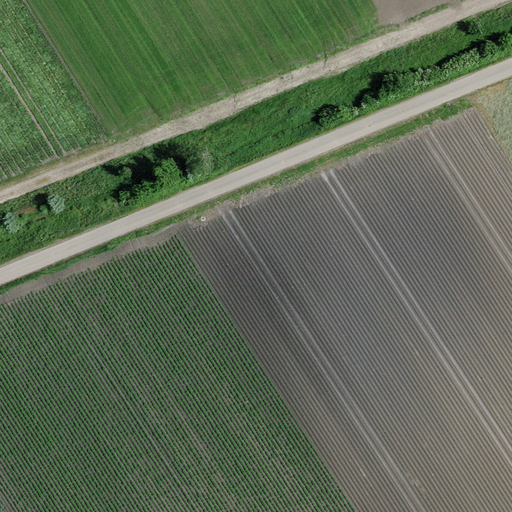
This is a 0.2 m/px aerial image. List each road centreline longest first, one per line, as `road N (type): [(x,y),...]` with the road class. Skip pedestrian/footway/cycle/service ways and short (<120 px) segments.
road 1 (unclassified): [(0,281),(511,70)]
road 2 (track): [(479,0),(0,195)]
